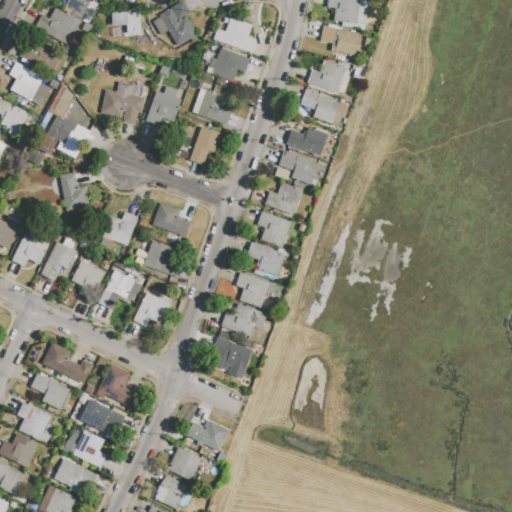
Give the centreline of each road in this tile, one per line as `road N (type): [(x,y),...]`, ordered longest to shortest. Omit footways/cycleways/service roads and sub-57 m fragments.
road 1 (residential): [(114,511),(171,393),(297,0)]
road 2 (residential): [(0,293),(237,411)]
